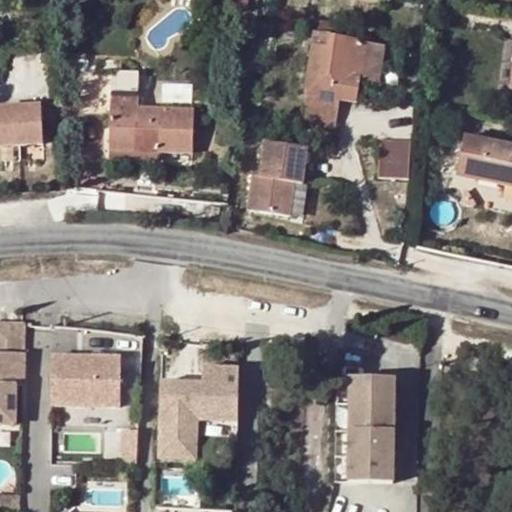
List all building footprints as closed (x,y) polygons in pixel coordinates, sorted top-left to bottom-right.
[(332,26),(309,22),(307,34),(330,38),(332,26)] [(385,48),(330,38),(307,34),(305,50),(313,50),(306,96),(308,97),(304,129),(333,134),(336,112),(322,110),(324,99),(338,101),(355,104),(358,81),(380,83),(385,48)] [(116,152),(138,153),(139,136),(157,136),(157,154),(192,155),(194,112),(158,111),(158,114),(138,113),(139,77),(112,76),(111,152),(116,152)] [(195,103),(196,84),(167,83),(166,102),(195,103)] [(322,110),(336,112),(338,101),(324,99),(322,110)] [(49,105),(0,105),(0,146),(49,146),(49,105)] [(484,136),(486,143),(511,148),(511,137),(485,132),(484,136)] [(138,153),(116,152),(115,159),(163,161),(164,154),(157,154),(157,136),(139,136),(138,153)] [(478,182),(486,143),(462,138),(454,178),(478,182)] [(265,140),(253,211),(299,218),(311,148),(265,140)] [(410,145),(382,143),(381,179),(408,180),(410,145)] [(511,148),(486,143),(478,182),(505,187),(511,188),(511,148)] [(308,189),(300,187),(295,218),(303,220),(308,189)] [(511,188),(505,187),(502,201),(511,202),(511,188)] [(0,353),(22,354),(23,324),(0,323),(0,353)] [(0,428),(13,429),(13,385),(22,386),(22,354),(0,353),(0,428)] [(55,355),(55,407),(127,407),(127,354),(55,355)] [(202,423),(244,423),(244,366),(208,366),(208,381),(163,381),(163,460),(202,460),(202,423)] [(388,486),(392,383),(347,381),(343,484),(388,486)]
